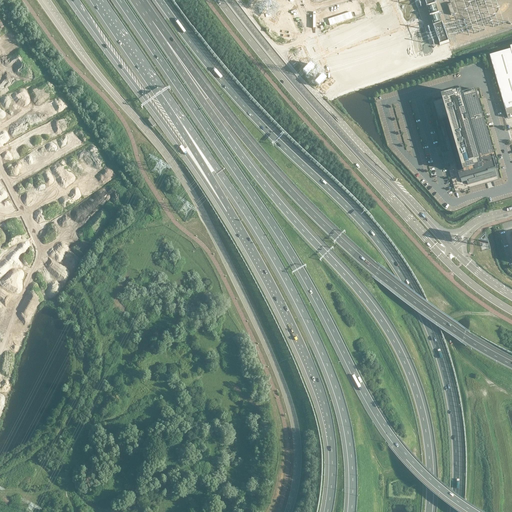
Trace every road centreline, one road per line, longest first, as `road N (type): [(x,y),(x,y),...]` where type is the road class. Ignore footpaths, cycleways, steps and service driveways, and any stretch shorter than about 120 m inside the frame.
road 1 (motorway): [(119,0),(276,231),(385,428),(422,474),(469,511)]
road 2 (motorway): [(453,511),(452,401),(436,341),(404,276),(350,209),(220,80),(159,0)]
road 3 (motorway): [(428,511),(426,432),(394,341),(235,148),(153,20)]
road 4 (motorway): [(511,365),(415,304),(332,233),(257,155),(153,20)]
road 5 (motorway): [(172,117),(263,238),(316,339),(342,405),(351,511)]
road 6 (secondary): [(218,0),(442,257)]
road 7 (secondary): [(450,248),(233,0)]
road 8 (motorway): [(229,209),(283,304),(325,408),(328,511)]
road 9 (motorway): [(74,0),(229,209)]
road 10 (track): [(0,376),(22,287),(22,225),(0,182)]
road 11 (unknown): [(295,43),(318,38),(335,72),(346,76),(426,50),(424,24)]
road 12 (motorway): [(93,0),(172,117)]
